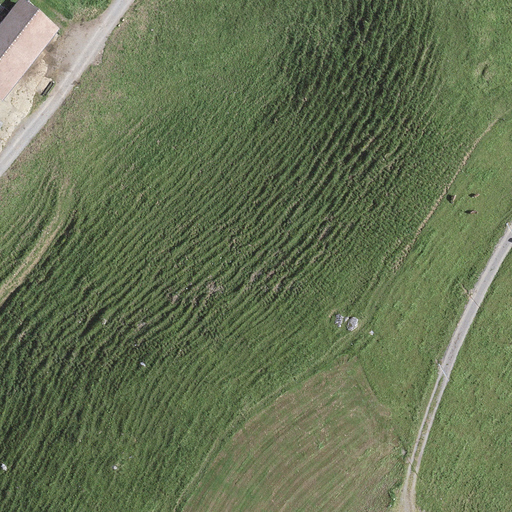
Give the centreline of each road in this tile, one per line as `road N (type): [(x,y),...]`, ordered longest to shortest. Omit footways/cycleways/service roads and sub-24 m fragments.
road 1 (track): [(511,236),(479,289),(431,411),(404,511)]
road 2 (track): [(124,0),(0,169)]
